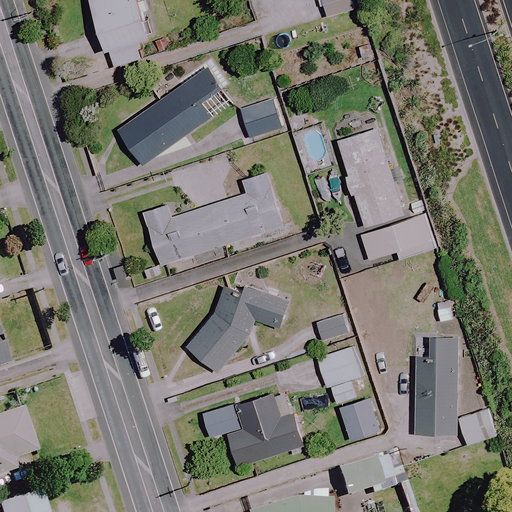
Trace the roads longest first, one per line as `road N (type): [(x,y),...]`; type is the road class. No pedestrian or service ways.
road 1 (tertiary): [(160,511),(0,17)]
road 2 (primary): [(511,168),(456,0)]
